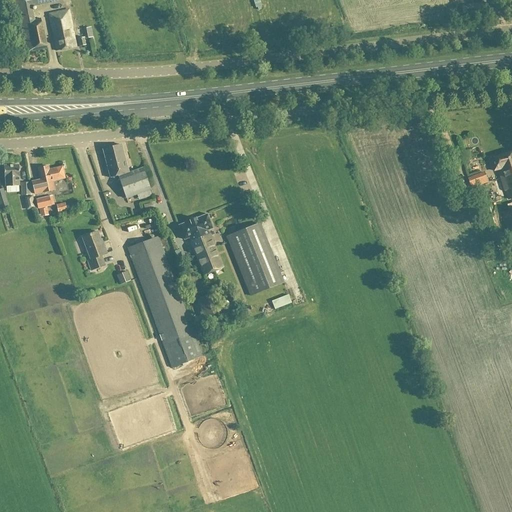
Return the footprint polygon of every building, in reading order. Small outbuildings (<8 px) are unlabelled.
[(56,0),(13,0),(23,53),(45,49),(40,24),(34,25),(31,8),(57,3),(56,0)] [(482,3),(460,7),(462,18),(484,14),(482,3)] [(75,48),(67,12),(48,15),(55,52),(75,48)] [(85,47),(83,39),(76,40),(77,48),(85,47)] [(121,146),(101,151),(108,181),(117,179),(124,201),(150,193),(142,169),(127,174),(121,146)] [(511,153),(506,155),(489,160),(493,173),(499,171),(508,200),(511,198),(511,153)] [(18,187),(18,177),(18,167),(3,168),(3,179),(3,188),(18,187)] [(63,180),(61,168),(48,171),(47,167),(37,170),(39,181),(31,183),(33,195),(53,191),(51,182),(63,180)] [(483,177),(481,178),(479,176),(467,181),(468,184),(469,183),(471,189),(486,183),(483,177)] [(20,184),(20,196),(29,196),(29,184),(20,184)] [(23,199),(26,211),(34,209),(31,197),(23,199)] [(51,198),(33,201),(36,211),(53,207),(51,198)] [(64,204),(55,206),(57,214),(60,213),(60,212),(66,210),(64,204)] [(152,211),(150,204),(142,206),(144,213),(152,211)] [(511,209),(500,213),(507,239),(511,237),(511,209)] [(187,238),(202,276),(221,268),(206,231),(211,229),(206,215),(195,219),(194,219),(188,221),(188,222),(177,226),(183,240),(187,238)] [(259,225),(225,238),(249,297),(282,284),(259,225)] [(96,233),(81,238),(90,262),(87,264),(90,271),(104,266),(100,257),(105,256),(96,233)] [(156,238),(126,249),(170,369),(200,357),(156,238)] [(174,253),(177,262),(182,260),(178,251),(174,253)] [(115,277),(118,287),(129,283),(126,273),(115,277)] [(195,301),(203,320),(216,314),(209,295),(195,301)] [(274,310),(290,304),(287,296),(271,303),(274,310)] [(248,321),(241,302),(236,304),(243,323),(248,321)]
